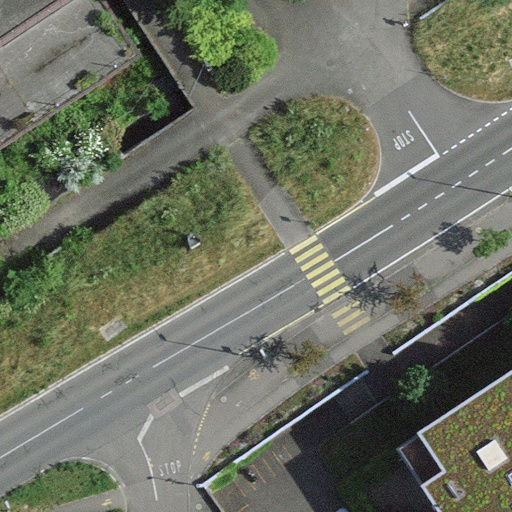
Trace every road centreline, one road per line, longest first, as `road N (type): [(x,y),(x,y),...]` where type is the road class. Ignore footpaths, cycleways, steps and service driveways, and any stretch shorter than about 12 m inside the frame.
road 1 (motorway): [(511,58),(90,332),(0,402)]
road 2 (motorway): [(50,511),(172,409),(511,181)]
road 3 (primary): [(112,390),(511,147)]
road 4 (primary): [(0,458),(112,390)]
road 5 (residential): [(112,390),(149,469),(155,511)]
